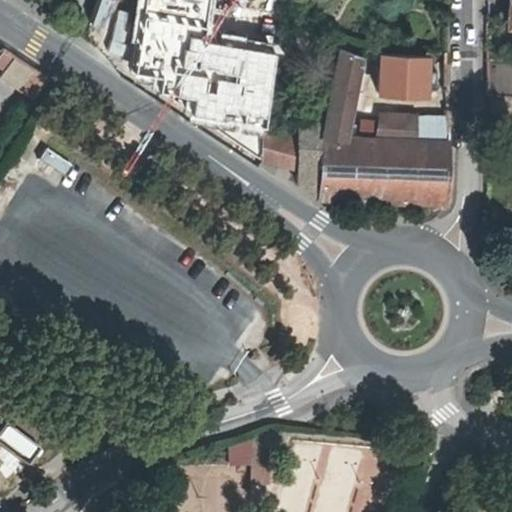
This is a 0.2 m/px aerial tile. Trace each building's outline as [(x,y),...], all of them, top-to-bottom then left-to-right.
[(140,0),(138,14),(204,26),(208,0),(140,0)] [(0,66),(8,72),(17,58),(5,50),(0,57),(0,66)] [(374,67),(391,70),(394,55),(376,52),(374,67)] [(324,135),(346,136),(359,58),(336,54),(325,123),(324,135)] [(49,80),(17,58),(8,72),(2,80),(21,92),(24,88),(39,97),(49,80)] [(511,65),(488,64),(488,96),(511,97),(511,65)] [(210,85),(215,70),(198,65),(193,80),(210,85)] [(380,117),(379,137),(413,139),(415,118),(380,117)] [(444,140),(444,120),(415,118),(413,139),(444,140)] [(324,135),(325,123),(300,121),(299,133),(263,130),(259,158),(298,171),(297,184),(319,198),(324,135)] [(379,137),(346,136),(324,135),(319,198),(384,202),(444,205),(444,140),(413,139),(379,137)] [(265,432),(252,438),(267,487),(281,483),(265,432)] [(468,496),(460,511),(500,511),(502,510),(468,496)]
